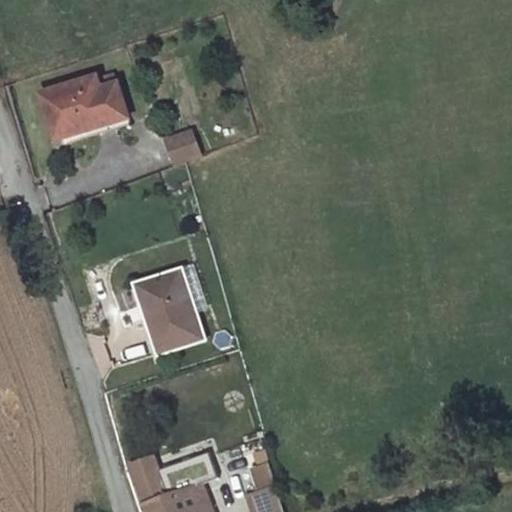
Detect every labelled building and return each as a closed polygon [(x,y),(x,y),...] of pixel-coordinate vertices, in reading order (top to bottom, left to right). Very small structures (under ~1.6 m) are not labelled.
[(105,77),(42,96),(57,139),(119,118),(105,77)] [(175,167),(204,159),(196,130),(167,139),(175,167)] [(186,263),(188,270),(199,306),(214,302),(201,259),(186,263)] [(209,338),(199,306),(188,270),(148,282),(169,351),(209,338)] [(156,355),(169,351),(148,282),(135,286),(156,355)] [(132,467),(146,506),(147,511),(213,511),(205,486),(196,488),(169,498),(156,459),(132,467)] [(253,469),(261,492),(276,488),(269,464),(253,469)] [(249,496),(253,511),(283,511),(276,488),(261,492),(249,496)]
